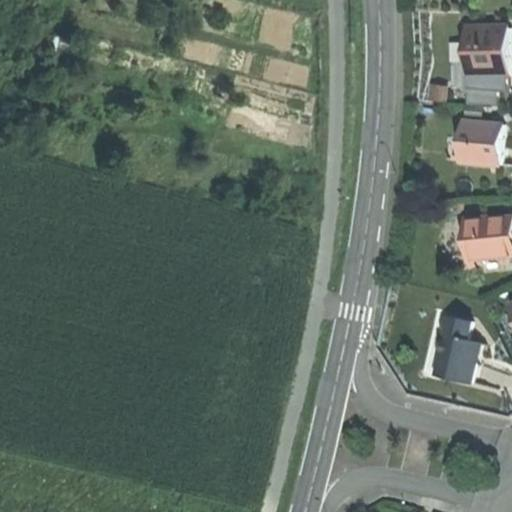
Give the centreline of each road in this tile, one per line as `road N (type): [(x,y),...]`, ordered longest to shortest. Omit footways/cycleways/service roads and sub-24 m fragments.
road 1 (residential): [(347,347),(377,155),(380,0)]
road 2 (residential): [(511,443),(387,412),(347,347)]
road 3 (residential): [(337,511),(377,487),(501,510)]
road 4 (residential): [(307,511),(347,347)]
